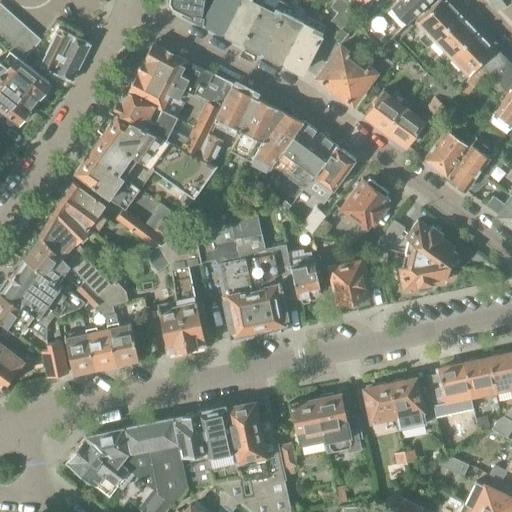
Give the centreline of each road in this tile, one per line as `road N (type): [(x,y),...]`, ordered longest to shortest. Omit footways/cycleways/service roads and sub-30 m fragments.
road 1 (residential): [(12,428),(63,407),(511,313)]
road 2 (residential): [(511,249),(288,92),(126,11)]
road 3 (residential): [(0,218),(126,11)]
